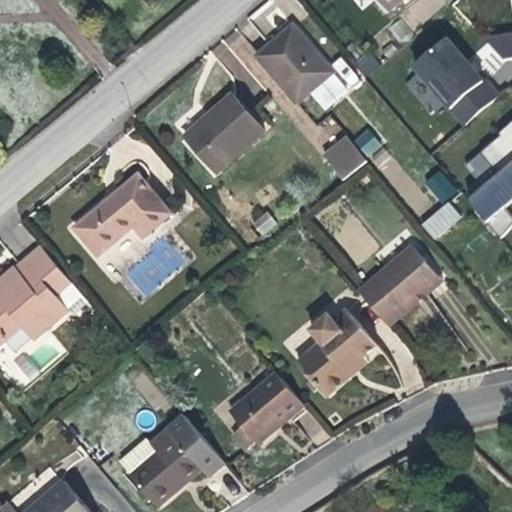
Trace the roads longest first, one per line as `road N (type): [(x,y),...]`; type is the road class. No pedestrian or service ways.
road 1 (residential): [(0,197),(237,0)]
road 2 (residential): [(511,400),(446,412),(264,511)]
